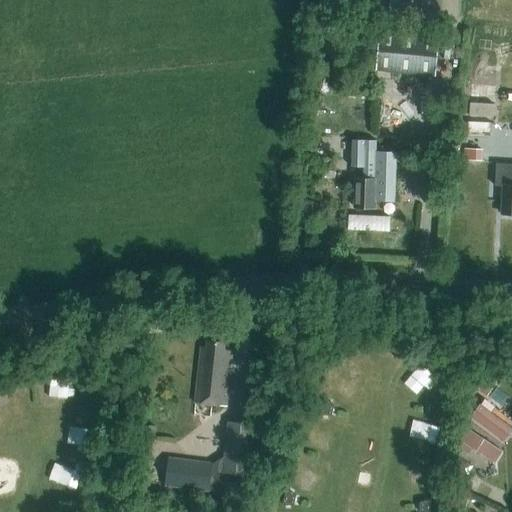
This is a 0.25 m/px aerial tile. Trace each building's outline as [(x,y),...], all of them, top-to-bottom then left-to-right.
[(374,71),(434,77),(439,35),(379,29),(374,71)] [(377,151),(377,140),(352,139),(352,166),(364,167),(363,179),(355,179),(354,207),(375,208),(375,201),(396,201),(397,151),(377,151)] [(299,175),(334,179),(336,159),(301,156),(299,175)] [(511,214),(511,164),(497,163),(495,186),(504,186),(502,214),(511,214)] [(226,406),(232,351),(224,350),(225,343),(208,341),(207,348),(201,347),(195,403),(226,406)] [(486,397),(493,388),(484,382),(478,390),(486,397)] [(511,427),(511,422),(480,399),(468,415),(503,440),(511,427)] [(324,401),(320,414),(330,417),(333,406),(324,401)] [(442,404),(430,405),(429,414),(441,418),(442,404)] [(491,462),(504,443),(470,419),(456,438),(491,462)] [(168,457),(164,487),(242,496),(251,425),(228,423),(224,456),(212,463),(168,457)] [(79,482),(83,466),(63,460),(58,476),(79,482)] [(471,481),(464,477),(458,488),(466,492),(471,481)] [(286,491),(282,505),(293,505),(295,496),(286,491)] [(462,511),(466,497),(458,495),(454,510),(461,511),(462,511)] [(429,511),(430,500),(420,500),(419,511),(421,511),(429,511)]
